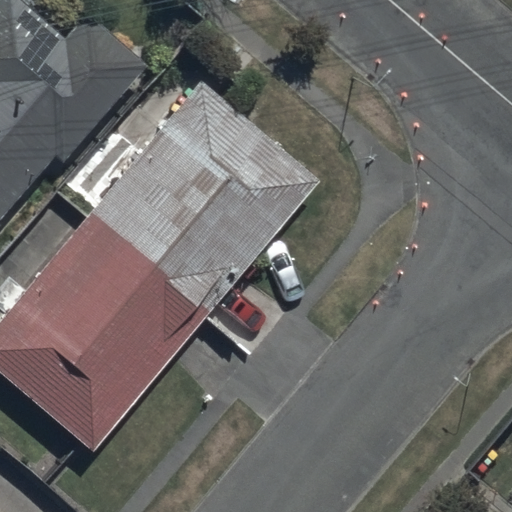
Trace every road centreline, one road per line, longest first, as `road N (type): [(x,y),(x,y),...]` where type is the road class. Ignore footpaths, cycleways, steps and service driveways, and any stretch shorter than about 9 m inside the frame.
road 1 (residential): [(269,511),(511,249)]
road 2 (tertiary): [(386,0),(511,111)]
